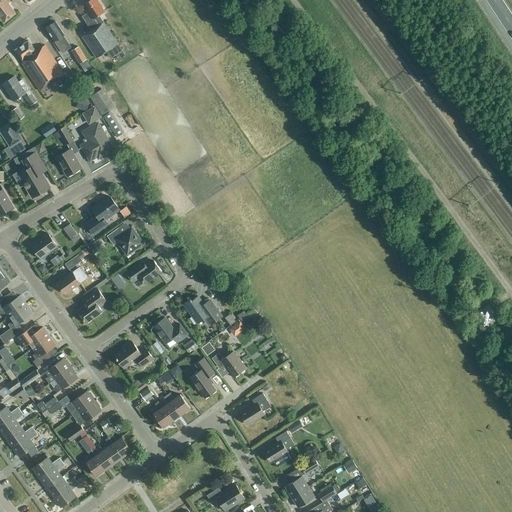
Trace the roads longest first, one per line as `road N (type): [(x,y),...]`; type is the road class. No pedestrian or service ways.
road 1 (residential): [(2,237),(119,167),(187,277),(84,351)]
road 2 (residential): [(276,511),(216,416),(159,456)]
road 3 (residential): [(84,351),(2,237)]
road 4 (residential): [(159,456),(84,351)]
